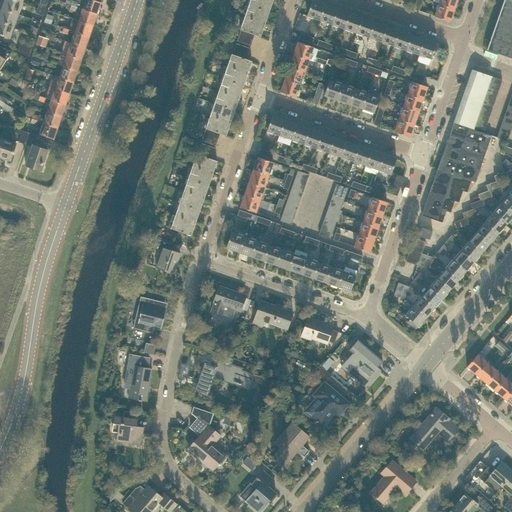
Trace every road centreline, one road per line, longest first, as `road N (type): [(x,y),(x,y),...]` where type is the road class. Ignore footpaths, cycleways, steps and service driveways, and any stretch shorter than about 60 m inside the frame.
road 1 (residential): [(199,257),(176,334),(164,451),(220,511)]
road 2 (tertiary): [(0,448),(20,397),(39,290),(65,206)]
road 3 (tertiary): [(65,206),(138,0)]
road 4 (tertiary): [(299,511),(424,365)]
road 5 (residential): [(365,317),(199,257)]
road 6 (residential): [(422,154),(257,94)]
road 7 (residential): [(257,94),(199,257)]
road 8 (residential): [(365,317),(422,154)]
road 9 (tertiary): [(424,365),(511,264)]
road 10 (residential): [(422,154),(461,38)]
